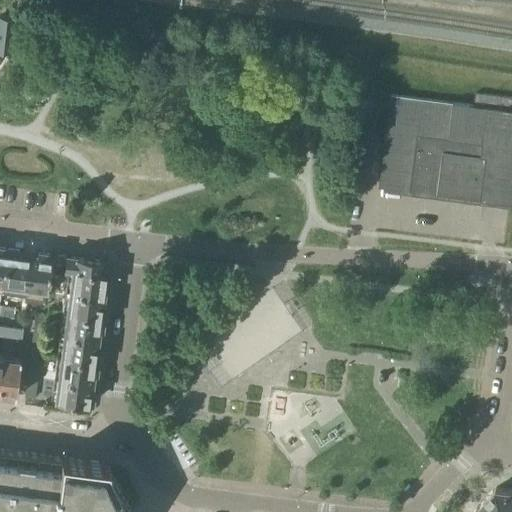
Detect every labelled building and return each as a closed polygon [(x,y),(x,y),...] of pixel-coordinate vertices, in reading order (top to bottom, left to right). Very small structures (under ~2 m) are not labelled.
[(0,18),(0,50),(9,52),(13,20),(0,18)] [(510,201),(509,204),(511,204),(511,97),(476,93),(474,105),(391,95),(379,187),(411,191),(412,186),(438,189),(437,194),(438,194),(438,192),(480,198),(480,199),(481,199),(481,198),(510,201)] [(47,289),(49,271),(51,254),(38,253),(38,255),(18,253),(18,250),(6,248),(1,283),(47,289)] [(67,312),(102,317),(104,305),(101,304),(103,285),(106,286),(109,262),(51,254),(49,271),(53,271),(50,291),(65,293),(68,273),(72,274),(68,301),(61,300),(59,311),(67,312)] [(0,305),(0,315),(14,317),(15,307),(0,305)] [(45,312),(35,310),(24,396),(34,397),(45,312)] [(67,312),(61,356),(96,360),(98,348),(95,348),(98,329),(100,329),(102,317),(67,312)] [(0,334),(21,337),(22,329),(0,325),(0,334)] [(0,354),(0,392),(14,394),(18,357),(0,354)] [(96,360),(61,356),(55,400),(88,404),(88,402),(91,403),(92,392),(89,391),(92,372),(94,373),(96,360)] [(0,511),(7,511),(8,509),(32,511),(129,511),(107,463),(0,449),(0,511)] [(486,498),(477,507),(482,511),(511,511),(511,490),(496,488),(493,491),(492,492),(487,497),(486,498)]
